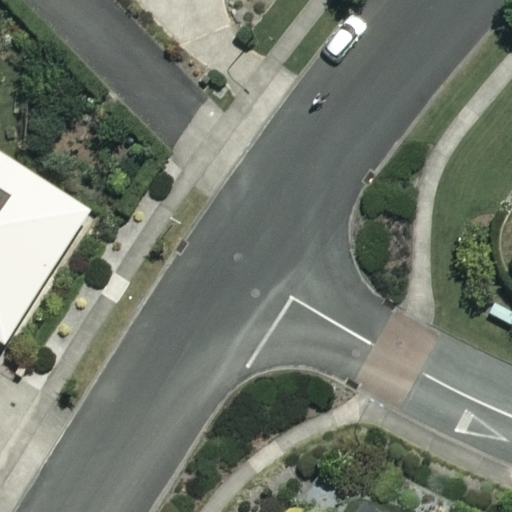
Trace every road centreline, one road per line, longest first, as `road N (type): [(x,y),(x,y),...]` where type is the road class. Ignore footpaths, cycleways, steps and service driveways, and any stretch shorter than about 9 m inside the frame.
road 1 (residential): [(437,0),(242,268)]
road 2 (residential): [(242,268),(511,415)]
road 3 (residential): [(242,268),(82,511)]
